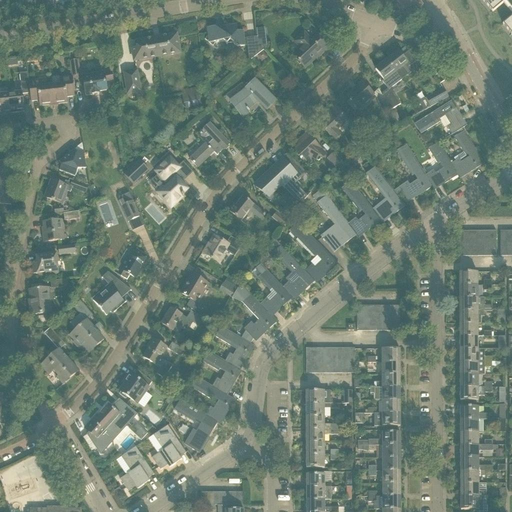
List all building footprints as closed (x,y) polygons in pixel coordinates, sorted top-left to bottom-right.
[(392,9),(399,4),(403,0),(395,0),(389,5),(392,9)] [(403,0),(399,4),(402,8),(409,17),(402,22),(409,25),(420,16),(416,11),(422,6),(417,0),(403,0)] [(482,0),(492,12),(503,3),(500,0),(482,0)] [(391,9),(385,15),(391,18),(393,12),(391,9)] [(511,16),(503,24),(511,35),(511,16)] [(208,36),(205,40),(212,46),(216,42),(223,42),(227,45),(227,44),(233,43),(237,47),(245,46),(244,39),(243,30),(236,31),(235,25),(228,26),(224,23),(221,27),(218,31),(214,28),(207,29),(208,36)] [(264,28),(256,29),(257,37),(256,37),(257,41),(265,49),(267,48),(264,28)] [(299,49),(292,55),(305,68),(311,62),(310,61),(315,56),(316,58),(317,59),(324,52),(329,47),(316,33),(311,38),(310,39),(304,33),(297,40),(303,46),(299,49)] [(180,53),(179,50),(176,34),(156,38),(158,57),(180,53)] [(249,62),(265,49),(257,41),(256,37),(246,38),(249,62)] [(158,57),(156,38),(136,41),(137,49),(132,50),(134,61),(158,57)] [(263,51),(257,56),(262,62),(267,57),(263,51)] [(398,52),(387,61),(401,80),(413,71),(409,66),(416,62),(408,52),(402,57),(398,52)] [(74,61),(70,62),(72,77),(80,75),(78,61),(74,61)] [(387,61),(375,70),(384,81),(382,82),(387,89),(388,90),(392,88),(401,80),(387,61)] [(127,93),(140,90),(137,71),(124,73),(127,93)] [(18,93),(8,94),(10,113),(24,112),(22,94),(30,93),(29,82),(27,73),(19,74),(21,84),(21,87),(17,88),(18,93)] [(104,74),(83,77),(86,96),(99,94),(99,92),(106,91),(105,82),(113,81),(111,73),(104,74)] [(74,96),(72,77),(59,78),(60,85),(51,86),(53,105),(67,103),(67,97),(74,96)] [(29,82),(30,93),(31,102),(39,101),(39,106),(53,105),(51,86),(42,87),(41,80),(29,82)] [(267,109),(275,101),(255,81),(247,89),(233,100),(238,107),(236,108),(243,116),(248,112),(249,113),(250,112),(247,108),(258,100),(267,109)] [(362,82),(347,96),(352,101),(348,104),(355,112),(353,114),(356,117),(362,112),(359,108),(373,95),(373,94),(362,82)] [(182,90),(185,108),(200,106),(196,88),(182,90)] [(387,89),(381,94),(382,96),(383,96),(389,111),(400,105),(392,91),(393,90),(392,88),(388,90),(387,89)] [(442,89),(424,99),(429,108),(444,100),(448,98),(443,89),(442,89)] [(0,114),(10,113),(8,94),(8,92),(3,92),(4,95),(0,95),(0,114)] [(382,96),(376,99),(381,110),(387,108),(388,111),(389,111),(383,96),(382,96)] [(459,115),(451,101),(414,124),(421,134),(440,122),(444,129),(447,127),(452,134),(464,127),(457,117),(459,115)] [(420,104),(416,106),(420,113),(425,110),(420,104)] [(329,116),(320,125),(330,136),(331,135),(336,140),(342,134),(337,129),(347,120),(335,107),(328,115),(329,116)] [(357,119),(352,123),(360,132),(365,127),(357,119)] [(205,144),(189,159),(197,168),(214,152),(217,156),(223,150),(224,149),(226,150),(229,147),(228,146),(229,144),(209,123),(203,130),(213,141),(207,146),(205,144)] [(457,156),(459,159),(451,164),(458,176),(469,170),(470,172),(484,164),(464,132),(454,138),(463,152),(457,156)] [(299,146),(294,150),(300,157),(300,158),(301,159),(302,159),(305,162),(306,163),(311,158),(316,161),(316,160),(318,161),(325,155),(323,153),(319,149),(320,148),(306,134),(301,139),(303,142),(300,145),(299,144),(299,145),(299,146)] [(433,171),(425,176),(433,188),(443,181),(444,184),(457,176),(458,176),(451,164),(438,143),(428,150),(437,164),(439,163),(443,169),(435,174),(433,171)] [(433,188),(425,176),(406,145),(396,151),(412,175),(414,174),(417,180),(409,185),(407,182),(399,187),(406,199),(417,193),(419,195),(432,187),(432,188),(433,188)] [(59,162),(61,165),(59,171),(75,177),(78,170),(86,168),(84,152),(77,153),(74,150),(59,162)] [(334,152),(327,158),(332,164),(329,167),(332,170),(335,167),(337,165),(338,165),(341,161),(342,161),(334,152)] [(163,187),(156,193),(158,195),(157,196),(162,201),(163,200),(171,208),(184,196),(183,194),(188,190),(173,174),(180,168),(170,157),(155,171),(168,185),(164,189),(163,187)] [(270,173),(262,180),(272,191),(273,190),(279,197),(286,190),(300,205),(307,197),(295,184),(306,173),(291,157),(280,167),(277,165),(270,173)] [(123,174),(133,185),(149,171),(139,160),(123,174)] [(8,181),(10,161),(9,161),(9,162),(1,161),(0,162),(0,202),(2,203),(2,204),(11,205),(11,206),(12,206),(13,186),(4,185),(4,180),(8,181)] [(392,216),(405,206),(375,168),(366,174),(384,196),(386,195),(390,201),(382,207),(380,204),(373,210),(381,220),(390,213),(392,216)] [(51,180),(45,198),(60,203),(63,195),(65,196),(66,191),(70,193),(72,188),(70,188),(73,181),(69,179),(68,182),(65,181),(64,185),(51,180)] [(73,181),(70,188),(72,188),(85,193),(88,186),(73,181)] [(381,220),(373,210),(351,182),(347,185),(344,188),(342,189),(359,211),(361,210),(365,215),(358,221),(356,218),(348,224),(357,235),(366,228),(368,230),(381,220)] [(318,186),(311,193),(313,196),(321,190),(318,186)] [(348,224),(327,196),(322,189),(321,190),(313,196),(335,225),(328,230),(330,233),(323,239),(332,250),(342,242),(344,245),(356,235),(356,236),(357,235),(348,224)] [(234,205),(228,212),(241,221),(246,215),(248,211),(249,210),(253,205),(243,197),(235,206),(234,205)] [(123,200),(119,202),(120,204),(121,207),(124,212),(128,210),(132,220),(140,217),(133,201),(131,198),(124,201),(123,200)] [(257,208),(253,213),(260,219),(264,214),(257,208)] [(280,208),(277,212),(286,220),(290,215),(280,208)] [(79,212),(63,213),(64,221),(80,219),(79,212)] [(282,227),(287,220),(286,220),(277,212),(272,218),(282,227)] [(290,219),(284,225),(290,230),(295,225),(290,219)] [(61,220),(43,223),(45,233),(43,233),(44,242),(64,240),(61,220)] [(298,223),(289,231),(295,238),(296,237),(315,257),(317,255),(322,260),(314,267),(312,265),(305,271),(315,281),(324,273),(326,275),(337,264),(298,223)] [(214,237),(204,254),(205,255),(219,263),(225,251),(234,257),(242,244),(230,237),(226,244),(214,237)] [(59,255),(75,253),(74,245),(58,247),(59,255)] [(281,245),(280,247),(278,245),(271,251),(273,253),(292,274),(294,272),(299,277),(292,284),(289,282),(283,288),(292,298),(301,290),(303,292),(315,281),(305,271),(281,245)] [(121,275),(121,276),(127,280),(130,275),(135,278),(140,271),(138,270),(146,257),(136,251),(121,275)] [(56,254),(36,256),(37,264),(32,264),(33,274),(45,273),(45,276),(59,274),(56,254)] [(251,273),(251,275),(252,277),(253,279),(257,280),(258,278),(270,291),(271,289),(276,294),(269,301),(267,299),(260,305),(269,315),(270,315),(278,307),(280,309),(291,298),(292,298),(283,288),(266,270),(261,264),(260,265),(256,269),(251,273)] [(459,286),(477,286),(477,273),(459,273),(459,286)] [(192,274),(180,293),(190,299),(186,305),(195,311),(199,305),(197,303),(208,284),(192,274)] [(227,278),(224,284),(234,290),(237,284),(227,278)] [(67,279),(51,281),(52,289),(68,287),(67,279)] [(110,286),(93,301),(106,315),(115,308),(116,309),(124,302),(121,299),(130,291),(131,291),(117,280),(110,286)] [(220,290),(232,297),(235,291),(223,284),(220,290)] [(237,289),(233,296),(243,302),(242,303),(259,321),(253,326),(251,323),(244,329),(245,331),(253,339),(253,340),(263,331),(265,333),(276,322),(272,318),(272,317),(270,315),(269,315),(260,305),(250,295),(241,285),(237,289)] [(477,298),(477,286),(459,286),(459,299),(477,298)] [(49,288),(30,291),(31,306),(29,306),(30,316),(38,315),(38,319),(51,318),(50,313),(51,313),(49,288)] [(484,298),(477,298),(459,299),(459,311),(478,311),(484,311),(491,311),(491,306),(484,306),(484,298)] [(80,301),(73,307),(80,315),(86,321),(87,321),(93,316),(80,301)] [(176,332),(178,334),(184,324),(190,327),(193,322),(198,325),(202,318),(191,312),(187,318),(171,308),(161,324),(176,332)] [(484,316),(484,311),(478,311),(459,311),(460,324),(478,324),(481,324),(481,317),(484,316)] [(211,313),(208,319),(214,322),(217,316),(211,313)] [(76,330),(70,335),(75,341),(73,342),(79,349),(81,347),(86,353),(95,345),(97,346),(104,340),(97,333),(93,328),(87,321),(86,321),(76,330)] [(478,337),(478,324),(460,324),(460,337),(478,337)] [(221,327),(215,337),(237,350),(233,356),(230,354),(225,362),(237,369),(243,359),(246,360),(254,347),(250,344),(241,339),(221,327)] [(50,328),(43,334),(58,351),(59,350),(65,345),(50,328)] [(176,332),(172,338),(174,339),(178,341),(180,342),(182,339),(180,335),(178,334),(176,332)] [(478,350),(478,337),(460,337),(460,350),(478,350)] [(149,348),(143,357),(156,365),(157,364),(161,367),(156,374),(161,377),(162,378),(163,378),(164,378),(172,365),(164,361),(160,359),(166,348),(152,339),(147,346),(149,348)] [(168,349),(181,357),(184,351),(180,348),(179,348),(175,345),(172,343),(171,343),(168,349)] [(382,363),(400,362),(400,349),(382,349),(382,363)] [(58,351),(41,366),(49,375),(52,372),(56,368),(61,374),(57,378),(63,385),(78,372),(59,350),(58,351)] [(478,350),(460,350),(460,362),(478,362),(484,362),(492,362),(492,357),(484,357),(484,350),(478,350)] [(237,369),(225,362),(209,352),(203,362),(218,371),(219,369),(225,372),(220,381),(217,379),(212,387),(224,394),(230,384),(233,385),(241,372),(240,371),(237,369)] [(400,362),(382,363),(382,375),(400,375),(400,362)] [(478,362),(460,362),(460,375),(478,375),(484,375),(484,367),(492,367),(492,362),(484,362),(478,362)] [(127,380),(119,391),(121,392),(119,394),(126,399),(127,397),(137,404),(149,388),(148,387),(152,382),(138,371),(134,377),(129,374),(125,379),(127,380)] [(376,383),(374,383),(374,388),(400,388),(400,375),(382,375),(382,383),(376,383)] [(478,375),(460,375),(460,388),(478,388),(478,375)] [(224,394),(212,387),(197,378),(191,388),(211,400),(212,397),(218,401),(213,410),(210,408),(205,415),(217,423),(224,412),(226,414),(235,400),(227,396),(224,394)] [(400,401),(400,388),(374,388),(370,388),(370,394),(374,394),(374,400),(382,400),(382,401),(400,401)] [(478,388),(460,388),(460,401),(478,401),(478,396),(484,396),(484,394),(492,393),(497,393),(497,388),(492,388),(484,388),(478,388)] [(330,391),(324,391),(306,391),(306,404),(324,404),(330,404),(332,404),(332,400),(330,400),(330,391)] [(91,421),(85,429),(89,433),(87,435),(100,455),(137,414),(119,399),(118,400),(120,401),(119,402),(117,401),(112,408),(108,405),(98,417),(97,416),(91,421)] [(217,423),(205,415),(180,400),(174,410),(194,422),(195,420),(201,424),(196,432),(193,430),(184,444),(197,452),(201,445),(200,445),(206,435),(209,436),(217,423)] [(400,401),(382,401),(382,414),(400,414),(400,401)] [(324,404),(306,404),(306,417),(324,417),(324,409),(330,409),(330,404),(324,404)] [(487,414),(478,414),(478,407),(460,407),(460,420),(478,420),(487,420),(487,414)] [(376,414),(374,414),(374,427),(400,427),(400,414),(382,414),(376,414)] [(324,425),(324,417),(306,417),(306,430),(324,430),(324,429),(330,429),(330,430),(338,430),(338,424),(324,425)] [(478,433),(478,420),(460,420),(460,433),(478,433)] [(178,455),(184,451),(168,426),(153,436),(163,451),(152,458),(160,470),(167,466),(169,468),(176,463),(174,461),(180,457),(178,455)] [(324,430),(306,430),(306,443),(324,443),(324,435),(338,435),(338,430),(330,430),(330,429),(324,429),(324,430)] [(368,441),(363,441),(363,446),(376,446),(382,446),(400,446),(400,433),(382,433),(382,441),(376,441),(368,441)] [(478,433),(460,433),(460,446),(478,446),(478,445),(478,433)] [(324,443),(306,443),(306,456),(324,455),(324,443)] [(478,446),(460,446),(460,459),(478,459),(478,451),(492,450),(492,445),(484,445),(478,445),(478,446)] [(400,459),(400,446),(382,446),(382,459),(400,459)] [(146,476),(152,472),(135,447),(121,457),(131,472),(120,479),(128,492),(135,487),(137,490),(144,485),(142,482),(148,479),(146,476)] [(324,469),(324,455),(306,456),(306,469),(324,469)] [(400,459),(382,459),(382,471),(400,471),(400,459)] [(478,459),(460,459),(460,471),(478,471),(484,471),(484,466),(478,466),(478,459)] [(400,471),(382,471),(382,484),(400,484),(400,471)] [(484,471),(478,471),(460,471),(460,484),(478,484),(478,477),(492,477),(492,471),(484,471)] [(330,482),(324,482),(324,475),(306,475),(306,488),(324,488),(324,487),(330,487),(330,482)] [(400,497),(400,484),(382,484),(382,497),(400,497)] [(478,484),(460,484),(460,497),(478,497),(485,497),(486,497),(486,492),(478,492),(478,484)] [(331,500),(330,487),(324,487),(324,488),(306,488),(306,500),(324,500),(331,500)] [(377,497),(369,497),(369,502),(374,502),(374,510),(382,510),(400,510),(400,497),(382,497),(377,497)] [(478,497),(460,497),(460,510),(476,510),(475,511),(486,511),(487,505),(487,497),(486,497),(485,497),(478,497)] [(324,500),(306,500),(306,511),(330,511),(331,508),(324,508),(324,500)]
